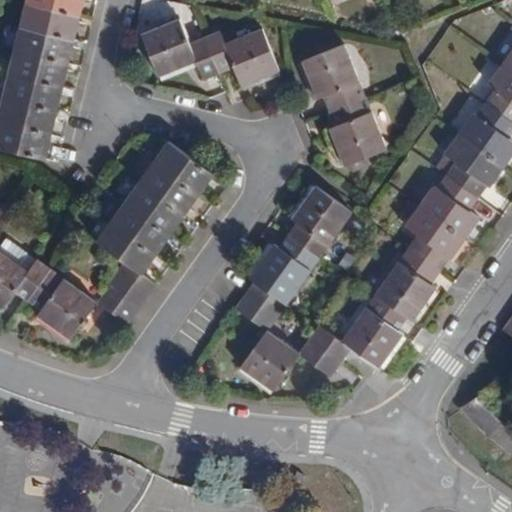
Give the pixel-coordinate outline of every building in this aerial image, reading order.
[(25,0),(0,106),(0,147),(45,159),(51,135),(83,0),(25,0)] [(142,33),(158,75),(196,60),(203,78),(219,71),(205,36),(189,42),(180,18),(142,33)] [(205,36),(219,71),(234,65),(242,84),(280,69),(263,28),(225,43),(220,30),(205,36)] [(302,60),(318,98),(324,96),(330,111),(366,96),(344,44),(302,60)] [(511,50),(503,63),(511,70),(511,50)] [(495,89),(486,102),(511,120),(511,70),(503,63),(488,84),(495,89)] [(330,111),(336,125),(330,128),(345,166),(387,149),(366,96),(330,111)] [(511,120),(486,102),(477,115),(473,113),(459,133),(505,165),(511,154),(511,140),(508,137),(511,132),(511,120)] [(459,133),(444,154),(445,154),(436,167),(446,174),(478,197),(487,184),(490,186),(505,165),(459,133)] [(168,140),(96,241),(125,262),(142,274),(156,253),(214,173),(168,140)] [(446,174),(437,187),(434,185),(419,205),(463,237),(478,216),(468,210),(478,197),(446,174)] [(316,185),(292,218),(297,222),(288,235),(319,257),(352,211),(316,185)] [(419,205),(405,226),(417,234),(407,249),(438,272),(449,257),(451,258),(465,238),(463,237),(419,205)] [(288,235),(279,247),(274,243),(250,277),(255,281),(246,294),(277,316),(286,303),(319,257),(288,235)] [(6,237),(0,245),(0,250),(29,271),(38,259),(6,237)] [(407,249),(375,296),(405,318),(411,322),(435,288),(429,285),(438,272),(407,249)] [(0,306),(3,308),(15,291),(28,300),(50,269),(38,259),(29,271),(0,250),(0,306)] [(125,262),(116,275),(147,297),(156,284),(142,274),(125,262)] [(50,269),(28,300),(41,309),(37,314),(71,338),(97,301),(50,269)] [(116,275),(106,288),(138,310),(147,297),(116,275)] [(106,288),(97,301),(128,324),(138,310),(106,288)] [(246,294),(236,307),(267,330),(277,316),(246,294)] [(374,296),(341,342),(351,349),(372,364),(378,368),(402,335),(396,331),(405,318),(375,296),(374,296)] [(319,326),(309,341),(340,363),(351,349),(341,342),(319,326)] [(267,330),(241,366),(274,390),(300,353),(267,330)] [(309,341),(300,353),(331,375),(340,363),(309,341)] [(500,401),(490,387),(459,408),(509,452),(511,449),(511,428),(490,409),(500,401)]
